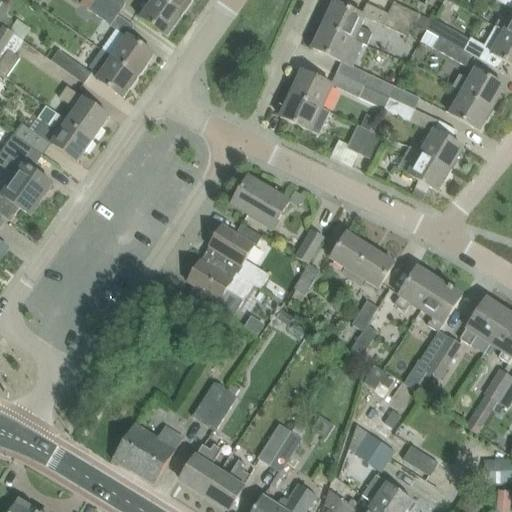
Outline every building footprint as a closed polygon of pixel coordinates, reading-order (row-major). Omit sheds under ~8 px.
[(95,0),(84,0),(80,5),(88,11),(96,0),(95,0)] [(112,28),(119,17),(96,0),(88,11),(112,28)] [(95,0),(96,0),(119,17),(126,7),(116,0),(95,0)] [(167,38),(183,16),(161,0),(155,0),(142,20),(167,38)] [(161,0),(183,16),(194,0),(161,0)] [(511,0),(493,0),(511,10),(511,0)] [(373,34),(359,28),(364,18),(334,4),(323,27),(367,47),(373,34)] [(414,27),(426,33),(431,22),(394,4),(389,15),(414,27)] [(408,39),(414,27),(389,15),(383,27),(408,39)] [(511,19),(511,22),(501,16),(495,28),(496,28),(511,37),(511,19)] [(389,100),(394,89),(353,69),(364,46),(367,47),(323,27),(313,50),(343,64),(338,75),(364,88),(389,100)] [(446,28),(440,38),(464,52),(470,42),(446,28)] [(470,42),(464,52),(472,57),(496,71),(501,61),(511,67),(511,37),(496,28),(484,49),(470,42)] [(0,34),(0,61),(8,51),(15,56),(24,43),(4,29),(0,34)] [(422,48),(426,34),(413,30),(409,44),(422,48)] [(102,52),(138,78),(155,56),(130,38),(129,40),(116,31),(102,52)] [(464,52),(440,38),(433,50),(465,68),(472,57),(464,52)] [(85,87),(93,76),(59,52),(51,63),(85,87)] [(123,100),(138,78),(102,52),(89,69),(101,78),(98,82),(123,100)] [(505,88),(488,79),(475,71),(469,81),(460,76),(453,88),(462,94),(492,111),(505,88)] [(291,96),(322,111),(333,87),(302,73),(291,96)] [(110,118),(94,107),(67,88),(59,100),(75,111),(67,123),(93,142),(110,118)] [(384,111),(389,100),(364,88),(359,100),(384,111)] [(389,100),(415,111),(420,101),(394,89),(389,100)] [(480,133),(492,111),(462,94),(449,116),(480,133)] [(319,137),(330,115),(322,111),(291,96),(281,119),(319,137)] [(415,111),(389,100),(384,111),(409,123),(415,111)] [(93,142),(67,123),(58,117),(49,128),(42,123),(35,134),(78,164),(93,142)] [(433,134),(421,155),(451,172),(464,149),(451,142),(457,132),(445,125),(439,123),(435,132),(434,132),(433,134)] [(347,150),(360,156),(370,133),(358,128),(347,150)] [(372,162),(380,143),(382,139),(370,133),(360,156),(372,162)] [(0,195),(0,214),(11,223),(20,209),(31,217),(53,186),(30,169),(39,156),(42,158),(43,157),(27,146),(14,136),(0,156),(0,165),(16,178),(15,179),(3,197),(0,195)] [(438,193),(451,172),(421,155),(409,176),(438,193)] [(232,207),(250,217),(263,225),(269,214),(280,220),(290,203),(249,179),(232,207)] [(210,249),(205,256),(254,285),(261,289),(270,277),(246,262),(255,247),(256,248),(263,239),(259,237),(242,226),(236,235),(222,227),(210,248),(210,249)] [(324,240),(312,232),(296,258),(309,266),(324,240)] [(356,277),(372,251),(348,235),(331,261),(356,277)] [(378,291),(384,282),(395,265),(372,251),(356,277),(378,291)] [(231,323),(254,285),(205,256),(201,263),(188,284),(200,291),(194,300),(211,311),(231,323)] [(295,290),(296,290),(286,309),(296,314),(306,297),(320,273),(309,266),(295,290)] [(410,306),(422,314),(441,284),(418,269),(394,307),(405,314),(410,306)] [(462,297),(441,284),(422,314),(431,319),(426,327),(438,335),(462,297)] [(470,348),(473,343),(476,338),(490,347),(511,315),(487,300),(460,342),(470,348)] [(368,305),(353,327),(363,334),(367,328),(378,311),(368,305)] [(509,366),(511,361),(511,316),(511,315),(490,347),(503,354),(499,359),(509,366)] [(285,345),(293,333),(279,325),(272,337),(285,345)] [(363,334),(353,349),(349,355),(359,362),(377,335),(367,328),(363,334)] [(416,393),(429,373),(451,340),(440,333),(405,386),(416,393)] [(441,380),(462,347),(451,340),(429,373),(441,380)] [(376,391),(380,385),(381,384),(386,376),(387,375),(375,366),(368,376),(365,384),(376,391)] [(499,404),(511,383),(511,379),(502,373),(486,397),(468,426),(479,434),(491,416),(490,416),(498,403),(499,404)] [(386,376),(381,384),(388,389),(394,381),(386,376)] [(511,383),(499,404),(509,410),(511,404),(511,383)] [(226,393),(214,386),(193,420),(203,427),(226,393)] [(235,399),(240,391),(231,386),(226,393),(203,427),(214,434),(236,399),(235,399)] [(89,405),(88,405),(80,400),(75,409),(84,414),(89,405)] [(165,429),(158,440),(135,426),(113,462),(154,487),(165,470),(183,439),(165,429)] [(269,469),(291,435),(281,428),(258,462),(269,469)] [(395,454),(370,436),(357,428),(349,451),(356,455),(356,457),(381,474),(395,454)] [(280,476),(302,441),(291,435),(269,469),(280,476)] [(211,469),(221,453),(222,451),(215,446),(210,453),(202,448),(181,482),(205,497),(220,474),(211,469)] [(404,460),(432,476),(440,464),(412,448),(404,460)] [(239,462),(237,464),(228,479),(220,474),(205,497),(228,511),(229,511),(250,479),(242,473),(246,466),(239,462)] [(485,485),(510,484),(510,462),(484,462),(485,485)] [(378,478),(364,499),(382,511),(407,511),(414,503),(378,478)] [(307,511),(317,497),(299,486),(288,501),(285,499),(281,501),(277,506),(263,497),(253,511),(307,511)] [(382,511),(364,499),(359,506),(351,501),(349,505),(329,491),(325,506),(327,508),(332,511),(382,511)] [(509,511),(511,492),(499,492),(497,511),(509,511)] [(468,497),(459,508),(464,511),(480,511),(483,509),(468,497)] [(7,511),(34,511),(15,500),(7,511)]
